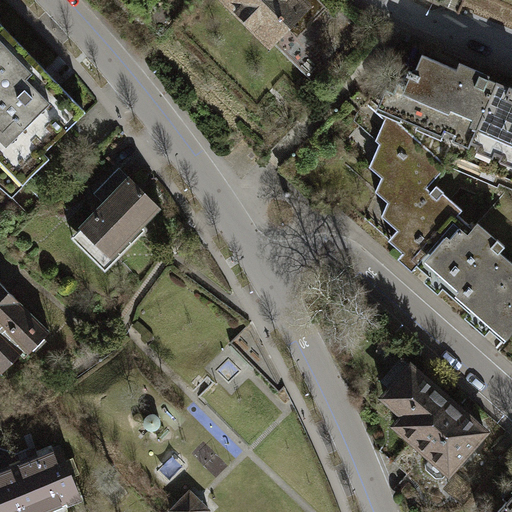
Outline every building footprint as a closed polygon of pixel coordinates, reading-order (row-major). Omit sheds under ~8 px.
[(223,0),(270,46),(299,17),(308,25),(326,6),(320,0),(223,0)] [(0,146),(9,155),(12,150),(29,168),(44,152),(85,111),(49,74),(0,23),(0,146)] [(456,68),(422,54),(414,73),(407,70),(401,84),(397,83),(387,105),(461,136),(462,133),(472,137),(495,83),(481,77),(483,72),(459,62),(456,68)] [(511,90),(495,83),(472,137),(470,141),(484,147),(486,143),(496,148),(494,151),(505,156),(506,152),(511,154),(511,90)] [(439,161),(394,120),(377,140),(373,156),(385,169),(376,189),(387,200),(381,214),(397,229),(388,238),(423,269),(465,221),(457,213),(462,207),(436,183),(430,190),(421,182),(439,161)] [(51,158),(44,152),(29,168),(12,150),(9,155),(0,146),(0,175),(18,191),(51,158)] [(104,203),(71,236),(104,270),(120,254),(141,234),(135,228),(157,206),(138,186),(120,168),(93,193),(104,203)] [(465,221),(423,269),(504,341),(511,331),(511,261),(500,251),(505,245),(478,221),(472,227),(465,221)] [(50,331),(0,282),(0,371),(2,373),(20,354),(24,358),(50,331)] [(449,399),(400,358),(380,381),(390,389),(383,396),(404,414),(395,425),(398,428),(413,440),(449,399)] [(485,430),(449,399),(413,440),(427,452),(431,456),(426,461),(426,467),(435,476),(442,476),(447,469),(449,471),(485,430)] [(154,427),(156,422),(154,416),(148,414),(142,416),(140,422),(143,427),(148,430),(154,427)] [(413,440),(398,428),(379,450),(394,463),(413,440)] [(413,440),(394,463),(407,474),(427,452),(413,440)] [(37,511),(78,496),(59,447),(53,450),(51,445),(37,451),(39,455),(0,470),(0,511),(37,511)] [(511,511),(511,486),(501,498),(506,502),(496,511),(511,511)] [(186,490),(167,510),(169,511),(200,511),(204,508),(195,499),(186,490)]
